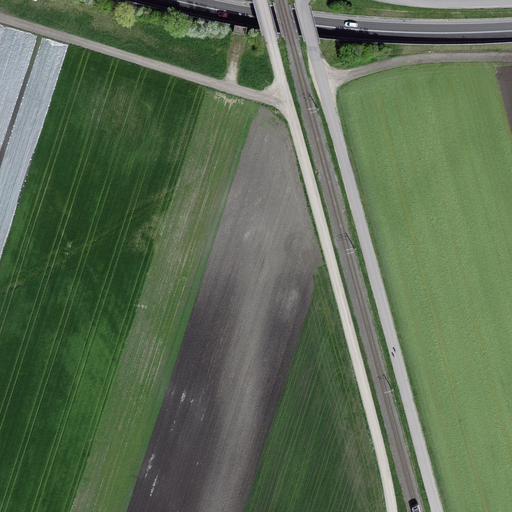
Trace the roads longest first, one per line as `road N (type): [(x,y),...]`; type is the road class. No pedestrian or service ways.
road 1 (unclassified): [(437,511),(302,0)]
road 2 (track): [(392,511),(285,96)]
road 3 (trunk): [(511,30),(351,29),(176,0)]
road 4 (track): [(285,96),(257,96),(0,17)]
road 5 (track): [(322,82),(425,58),(511,57)]
